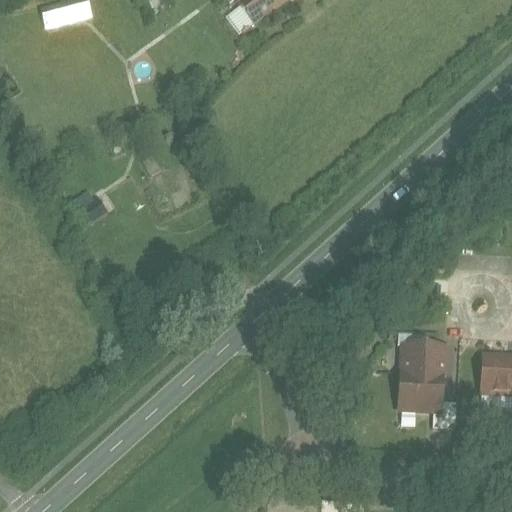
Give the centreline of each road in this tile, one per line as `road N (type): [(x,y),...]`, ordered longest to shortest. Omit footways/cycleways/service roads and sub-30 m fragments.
road 1 (residential): [(250,325),(286,388),(310,461),(358,477),(511,480)]
road 2 (tertiary): [(511,90),(250,325)]
road 3 (tertiary): [(250,325),(46,511)]
